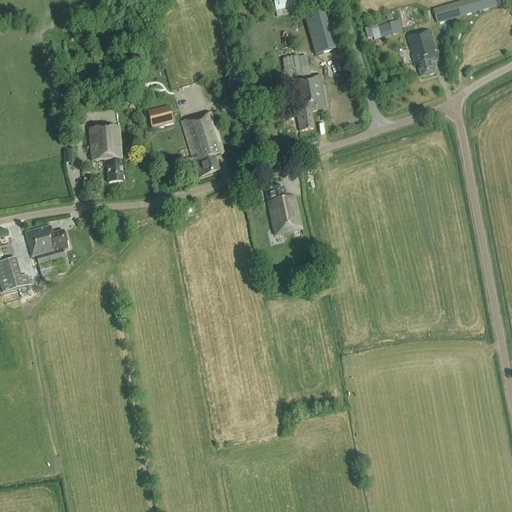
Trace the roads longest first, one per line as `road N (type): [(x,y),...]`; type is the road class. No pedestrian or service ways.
road 1 (residential): [(0,223),(191,192),(379,130)]
road 2 (unclassified): [(511,402),(455,102)]
road 3 (residential): [(379,130),(342,0)]
